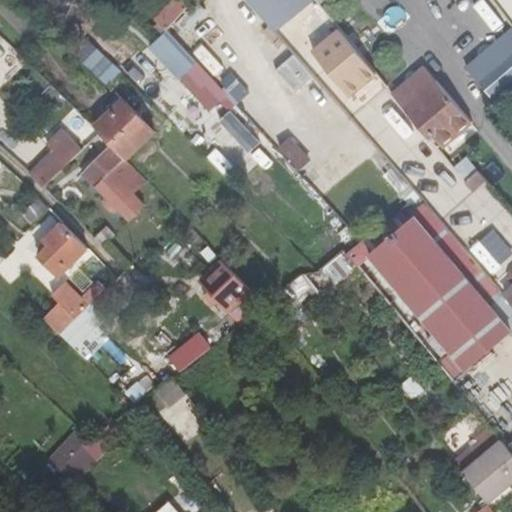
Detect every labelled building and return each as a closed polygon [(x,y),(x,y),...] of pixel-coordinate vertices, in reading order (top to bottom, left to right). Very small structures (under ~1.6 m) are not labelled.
[(52,22),(63,10),(54,0),(52,0),(41,10),(52,22)] [(174,0),(160,14),(170,25),(196,0),(195,0),(174,0)] [(443,0),(450,11),(465,2),(467,6),(477,0),(443,0)] [(486,0),(462,11),(474,38),(499,26),(486,0)] [(293,23),(286,28),(356,112),(354,114),(388,155),(413,134),(373,86),(381,79),(337,27),(313,46),(293,23)] [(168,31),(148,49),(208,113),(227,95),(168,31)] [(360,54),(372,46),(362,31),(350,38),(360,54)] [(193,52),(213,75),(222,67),(202,45),(193,52)] [(296,56),(276,70),(295,96),(315,82),(296,56)] [(3,64),(0,67),(0,91),(15,73),(3,64)] [(440,150),(469,125),(434,84),(407,108),(440,150)] [(233,96),(246,110),(257,98),(245,85),(233,96)] [(100,132),(129,161),(158,133),(126,100),(97,128),(100,132)] [(64,128),(44,145),(51,153),(31,169),(45,186),(85,153),(64,128)] [(279,149),(299,173),(312,162),(292,138),(279,149)] [(136,196),(150,183),(129,161),(100,191),(109,199),(105,204),(116,215),(121,211),(131,221),(146,206),(136,196)] [(494,349),(511,334),(511,296),(420,199),(385,225),(494,349)] [(63,221),(56,229),(66,239),(73,232),(63,221)] [(456,382),(494,349),(385,225),(362,240),(347,251),(358,265),(456,382)] [(35,250),(51,265),(65,251),(72,244),(66,239),(56,229),(35,250)] [(65,251),(74,260),(83,269),(90,262),(72,244),(65,251)] [(65,251),(51,265),(60,274),(74,260),(65,251)] [(358,265),(347,251),(326,266),(339,281),(358,265)] [(243,324),(265,304),(235,272),(226,279),(218,270),(204,283),(243,324)] [(312,276),(297,287),(308,301),(323,289),(312,276)] [(75,318),(89,304),(67,282),(51,297),(59,304),(44,319),(85,361),(102,344),(75,318)] [(201,330),(167,355),(179,371),(213,346),(201,330)] [(483,397),(511,372),(504,363),(475,388),(483,397)] [(179,401),(188,393),(174,375),(156,389),(169,406),(159,413),(183,443),(201,429),(179,401)] [(124,394),(137,406),(148,394),(136,381),(124,394)] [(496,411),(511,396),(511,391),(504,383),(485,399),(496,411)] [(491,503),(511,485),(511,449),(509,446),(492,426),(477,438),(479,441),(489,452),(467,472),(491,503)] [(54,460),(63,469),(92,438),(84,430),(54,460)] [(479,441),(457,460),(467,472),(489,452),(479,441)] [(15,455),(5,465),(24,486),(34,476),(15,455)]
